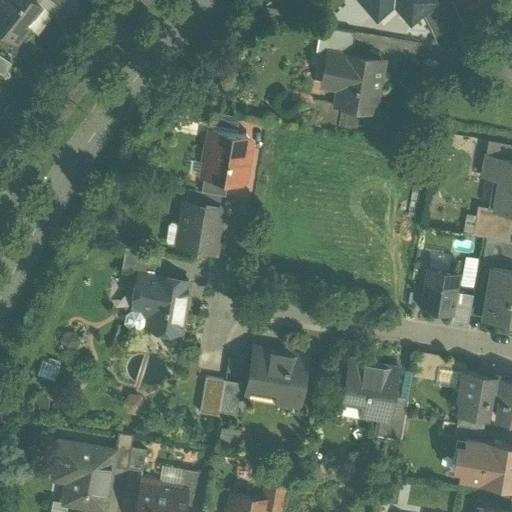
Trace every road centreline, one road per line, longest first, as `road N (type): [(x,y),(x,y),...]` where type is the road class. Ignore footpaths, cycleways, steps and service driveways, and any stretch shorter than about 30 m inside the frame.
road 1 (secondary): [(204,0),(92,136),(0,300)]
road 2 (residential): [(511,352),(226,303)]
